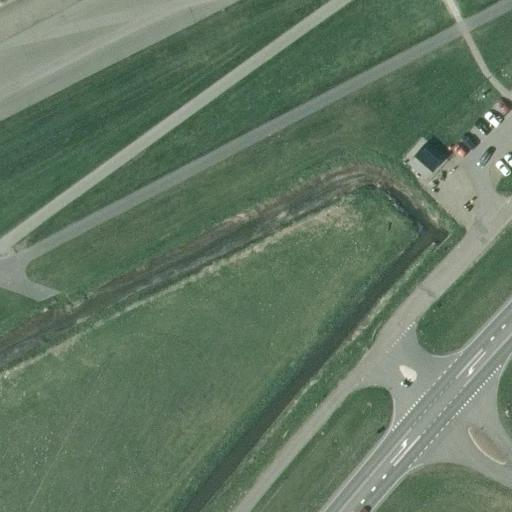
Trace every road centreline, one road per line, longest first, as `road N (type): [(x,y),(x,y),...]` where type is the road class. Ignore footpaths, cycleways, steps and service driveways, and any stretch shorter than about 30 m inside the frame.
road 1 (unclassified): [(240,511),(366,361)]
road 2 (unclassified): [(386,338),(511,201)]
road 3 (trunk): [(416,409),(329,511)]
